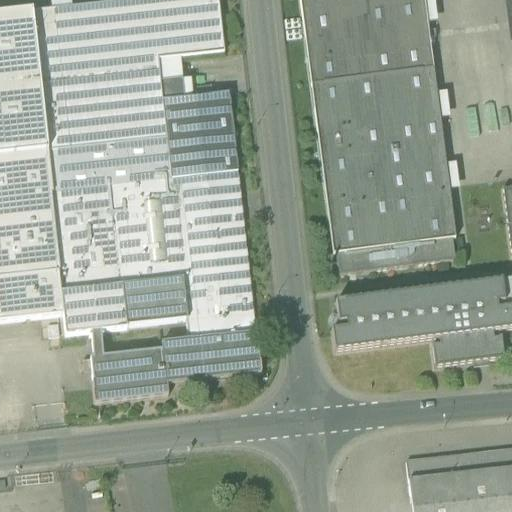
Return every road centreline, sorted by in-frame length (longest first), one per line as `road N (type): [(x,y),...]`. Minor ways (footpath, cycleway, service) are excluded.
road 1 (residential): [(307,424),(260,0)]
road 2 (tertiary): [(0,456),(307,424)]
road 3 (tertiary): [(307,424),(511,405)]
